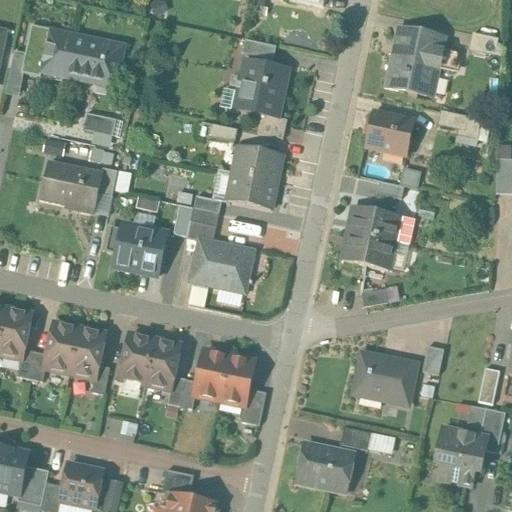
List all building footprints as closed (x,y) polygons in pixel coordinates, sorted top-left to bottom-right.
[(72,36),(32,27),(22,75),(41,79),(41,75),(63,80),(72,36)] [(444,42),(398,33),(387,89),(433,98),(444,42)] [(500,41),(474,35),(470,52),(496,58),(500,41)] [(125,47),(72,36),(63,80),(116,91),(125,47)] [(271,47),(245,41),(242,56),(268,61),(271,47)] [(288,70),(245,61),(234,112),(261,118),(276,121),(277,119),(288,70)] [(483,121),(441,112),(438,127),(459,131),(457,137),(478,141),(483,121)] [(414,123),(373,115),(366,151),(407,159),(414,123)] [(115,122),(87,116),(83,132),(112,138),(115,122)] [(276,121),(261,118),(257,136),(282,141),(286,121),(277,119),(276,121)] [(238,132),(212,126),(210,138),(235,143),(238,132)] [(62,155),(65,142),(46,138),(43,151),(62,155)] [(283,157),(239,148),(233,174),(278,183),(283,157)] [(89,162),(112,166),(114,153),(92,149),(89,162)] [(511,161),(497,161),(496,197),(511,197),(511,161)] [(101,176),(48,165),(40,201),(75,208),(75,212),(94,216),(98,196),(102,176),(101,176)] [(117,173),(102,170),(101,176),(102,176),(98,196),(112,199),(117,173)] [(278,183),(233,174),(227,202),(272,212),(278,183)] [(404,189),(380,183),(377,196),(402,201),(404,189)] [(157,211),(159,202),(138,198),(137,207),(157,211)] [(221,204),(196,198),(193,210),(219,215),(221,204)] [(193,211),(179,208),(173,236),(187,240),(190,224),(193,211)] [(395,243),(408,246),(414,221),(354,208),(348,233),(395,243)] [(193,210),(193,211),(190,224),(216,229),(219,215),(193,210)] [(216,229),(190,224),(187,240),(199,242),(213,245),(216,229)] [(167,238),(121,228),(112,267),(158,277),(167,238)] [(395,243),(348,233),(341,263),(388,273),(389,269),(403,272),(408,246),(395,243)] [(213,245),(199,242),(190,283),(245,295),(247,285),(252,286),(252,284),(247,283),(254,254),(213,245)] [(188,305),(204,308),(208,289),(192,286),(188,305)] [(385,291),(361,295),(363,309),(387,305),(385,291)] [(31,317),(6,311),(0,337),(0,356),(21,361),(24,352),(31,317)] [(79,331),(54,326),(47,357),(44,371),(45,371),(70,376),(79,331)] [(104,336),(79,331),(70,376),(94,381),(95,381),(98,368),(104,336)] [(129,337),(120,382),(145,387),(154,342),(129,337)] [(180,348),(154,342),(145,387),(170,393),(173,379),(180,348)] [(444,352),(428,349),(423,374),(438,377),(444,352)] [(35,354),(24,352),(21,361),(17,379),(30,382),(35,354)] [(229,359),(203,353),(197,384),(194,398),(195,398),(219,403),(229,359)] [(47,357),(35,354),(30,382),(42,384),(45,371),(44,371),(47,357)] [(417,368),(363,356),(353,396),(408,408),(417,368)] [(254,364),(229,359),(219,403),(244,409),(248,391),(254,364)] [(110,370),(98,368),(95,381),(94,381),(91,395),(104,397),(110,370)] [(501,374),(486,371),(480,404),(494,407),(501,374)] [(185,382),(173,379),(170,393),(167,407),(179,409),(185,382)] [(185,382),(179,409),(192,412),(195,398),(194,398),(197,384),(185,382)] [(266,395),(248,391),(244,409),(240,424),(259,428),(266,395)] [(506,415),(486,411),(480,438),(488,439),(485,453),(497,455),(506,415)] [(371,435),(344,430),(340,447),(367,453),(371,435)] [(480,438),(443,430),(435,465),(442,466),(439,481),(457,485),(457,486),(471,489),(474,473),(480,474),(485,453),(488,439),(480,438)] [(354,456),(305,446),(296,485),(345,495),(354,456)] [(9,453),(0,451),(0,493),(18,498),(19,498),(25,468),(28,455),(9,451),(9,453)] [(102,475),(67,467),(62,489),(60,502),(61,503),(95,510),(102,475)] [(48,473),(25,468),(19,498),(18,498),(17,503),(41,509),(46,485),(48,473)] [(193,478),(166,472),(161,495),(169,497),(169,496),(188,501),(193,478)] [(109,482),(101,511),(116,511),(122,485),(109,482)] [(62,489),(46,485),(41,509),(40,511),(58,511),(61,503),(60,502),(62,489)] [(188,501),(169,496),(169,497),(165,511),(216,511),(218,507),(188,501)]
